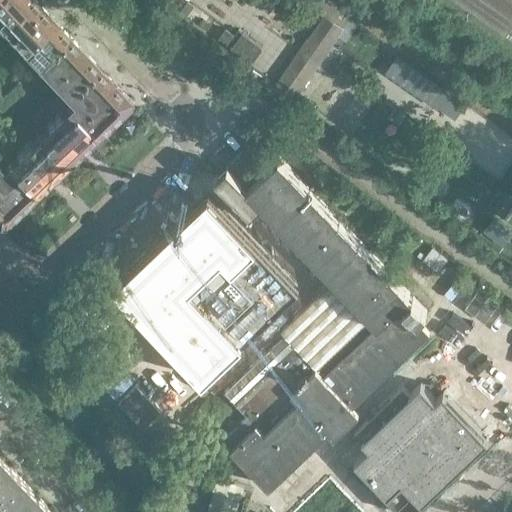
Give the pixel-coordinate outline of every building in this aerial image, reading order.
[(39,4),(35,0),(0,0),(0,24),(0,25),(3,22),(11,30),(39,4)] [(186,14),(193,3),(188,0),(181,11),(186,14)] [(344,12),(325,0),(313,0),(310,5),(324,14),(324,13),(337,22),(344,12)] [(68,34),(39,4),(11,30),(19,39),(16,42),(29,55),(32,52),(40,61),(68,34)] [(346,40),(360,23),(344,12),(337,22),(344,27),(338,35),(346,40)] [(315,68),(338,35),(344,27),(337,22),(324,13),(324,14),(309,36),(308,36),(276,83),(296,96),(315,68)] [(230,45),(237,36),(226,28),(219,36),(230,45)] [(237,36),(230,45),(252,61),(262,48),(240,32),(237,36)] [(97,65),(68,34),(40,61),(48,69),(45,72),(58,85),(61,83),(69,91),(97,65)] [(395,56),(386,69),(438,104),(439,105),(448,92),(447,92),(395,56)] [(129,104),(129,99),(97,65),(69,91),(77,100),(70,107),(97,134),(129,104)] [(16,96),(23,89),(17,83),(10,90),(16,96)] [(9,103),(16,96),(10,90),(3,96),(9,103)] [(0,107),(2,110),(9,103),(3,96),(0,99),(0,107)] [(401,119),(405,113),(397,106),(392,113),(401,119)] [(66,163),(97,134),(70,107),(62,115),(59,112),(46,124),(48,127),(40,135),(66,163)] [(36,192),(66,163),(40,135),(31,144),(29,141),(15,153),(18,156),(9,164),(36,192)] [(0,223),(4,223),(36,192),(9,164),(2,171),(0,168),(0,223)] [(212,191),(116,281),(207,377),(258,328),(262,332),(273,322),(269,318),(302,286),(212,191)] [(376,244),(348,271),(422,349),(471,303),(388,216),(368,235),(376,244)] [(511,239),(491,224),(485,232),(505,247),(511,239)] [(369,446),(355,460),(404,511),(412,511),(488,439),(443,392),(436,399),(421,383),(410,393),(403,386),(355,431),(369,446)] [(16,511),(36,494),(0,456),(0,511),(16,511)] [(53,511),(36,494),(16,511),(53,511)]
